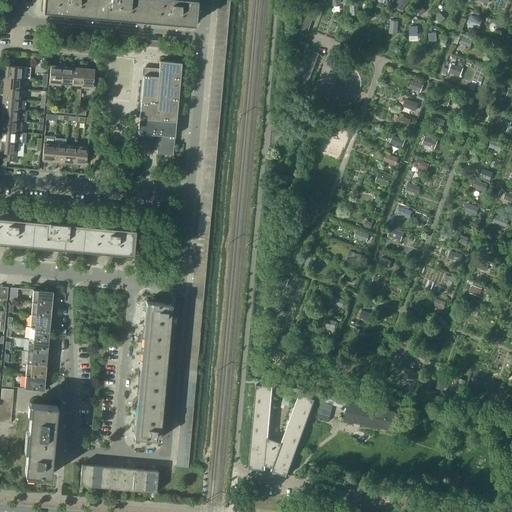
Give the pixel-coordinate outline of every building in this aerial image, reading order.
[(42,11),(160,21),(194,24),(194,23),(195,23),(196,0),(42,0),(42,10),(42,11)] [(406,0),(400,0),(395,6),(401,10),(408,1),(406,0)] [(420,5),(415,10),(420,15),(425,10),(420,5)] [(301,7),(297,30),(297,32),(307,36),(316,13),(301,7)] [(444,18),(440,13),(435,18),(440,22),(444,18)] [(467,23),(478,27),(480,21),(470,17),(467,23)] [(391,21),(390,32),(396,33),(398,22),(391,21)] [(470,38),(463,35),(460,44),(469,47),(470,44),(472,41),(472,40),(470,40),(470,38)] [(308,45),(299,41),(291,61),(291,76),(291,80),(289,84),(292,85),(291,89),(292,92),(294,95),(297,96),(300,95),(302,94),(303,93),(304,90),(305,90),(308,80),(319,54),(307,49),(308,45)] [(60,86),(60,84),(62,62),(59,61),(59,62),(58,66),(50,65),(49,85),(60,86)] [(141,96),(141,102),(141,103),(139,117),(139,118),(137,141),(155,142),(154,147),(157,147),(157,154),(173,155),(176,121),(177,112),(179,80),(181,64),(181,63),(172,62),(161,61),(159,61),(158,77),(143,75),(142,81),(143,81),(141,96)] [(60,84),(71,85),(73,67),(65,67),(65,63),(65,62),(62,62),(60,84)] [(71,85),(81,85),(82,80),(83,64),(80,63),(80,64),(81,64),(79,68),(73,67),(71,85)] [(82,80),(81,85),(81,88),(92,89),(94,69),(87,69),(86,64),(87,64),(83,64),(82,80)] [(0,76),(23,78),(29,79),(30,68),(5,65),(4,73),(0,73),(0,76)] [(449,72),(460,76),(462,69),(451,65),(449,72)] [(0,78),(4,80),(3,88),(23,89),(23,78),(0,76),(0,78)] [(412,81),(409,87),(420,92),(422,85),(412,81)] [(0,97),(22,99),(23,89),(3,88),(2,94),(0,94),(0,97)] [(438,102),(447,105),(449,99),(441,96),(438,102)] [(0,101),(2,102),(1,110),(20,111),(21,110),(22,99),(0,97),(0,101)] [(403,106),(414,110),(416,103),(406,100),(403,106)] [(0,119),(20,121),(26,122),(27,111),(21,110),(20,111),(1,110),(0,116),(0,119)] [(498,121),(508,125),(510,118),(500,114),(498,121)] [(444,120),(433,116),(431,123),(441,127),(444,120)] [(0,130),(19,132),(20,121),(0,119),(0,130)] [(0,141),(18,143),(25,143),(26,133),(19,132),(0,130),(0,141)] [(44,141),(42,160),(49,161),(50,165),(50,166),(53,166),(55,144),(55,142),(55,140),(55,137),(44,136),(44,141)] [(404,140),(393,136),(391,142),(402,146),(404,140)] [(425,137),(423,143),(434,148),(436,141),(425,137)] [(55,142),(53,166),(56,166),(55,166),(57,162),(64,162),(66,145),(66,141),(55,140),(55,142)] [(18,143),(0,141),(0,159),(16,161),(18,143)] [(489,147),(499,151),(501,144),(492,141),(489,147)] [(76,146),(74,168),(77,168),(78,164),(86,164),(87,145),(76,144),(76,146)] [(71,168),(74,168),(76,146),(66,145),(64,162),(71,163),(71,167),(71,168)] [(383,160),(395,165),(398,158),(386,153),(383,160)] [(415,166),(424,170),(426,163),(417,160),(415,166)] [(479,173),(478,176),(490,180),(492,173),(482,170),(481,173),(479,173)] [(390,178),(378,174),(376,180),(388,184),(390,178)] [(487,185),(479,182),(476,180),(473,187),(484,191),(487,185)] [(419,187),(408,183),(406,190),(417,193),(419,187)] [(503,199),(511,201),(511,194),(506,192),(503,199)] [(298,212),(305,215),(309,203),(302,201),(298,212)] [(467,205),(465,211),(476,215),(478,209),(467,205)] [(397,213),(405,216),(407,209),(400,206),(397,213)] [(0,241),(30,244),(32,218),(0,215),(0,241)] [(494,223),(505,227),(508,220),(497,216),(494,223)] [(32,244),(81,249),(83,223),(32,218),(30,244),(32,244)] [(83,223),(81,249),(132,253),(132,252),(134,228),(134,227),(83,223)] [(389,236),(400,239),(402,233),(391,229),(389,236)] [(368,235),(357,231),(355,237),(366,241),(368,235)] [(459,242),(466,244),(468,238),(461,235),(459,242)] [(489,238),(487,244),(493,246),(495,240),(489,238)] [(287,244),(284,251),(291,253),(293,246),(287,244)] [(347,258),(358,261),(360,255),(350,251),(347,258)] [(462,254),(450,251),(448,258),(459,261),(462,254)] [(381,258),(379,264),(388,267),(390,261),(381,258)] [(478,261),(476,267),(478,268),(485,271),(488,264),(480,262),(478,261)] [(343,279),(351,282),(353,275),(346,273),(343,279)] [(288,280),(277,276),(275,283),(286,286),(288,280)] [(444,282),(451,284),(453,278),(446,276),(444,282)] [(481,289),(472,286),(470,291),(479,295),(481,289)] [(10,287),(9,300),(16,301),(18,288),(10,287)] [(33,290),(32,302),(51,304),(51,303),(52,303),(51,303),(51,299),(52,299),(53,292),(52,292),(53,292),(53,291),(33,289),(33,290)] [(334,296),(331,303),(341,307),(344,300),(334,296)] [(434,297),(431,304),(442,309),(445,302),(434,297)] [(144,325),(141,362),(136,413),(135,425),(134,434),(134,437),(159,439),(159,436),(171,306),(171,303),(146,301),(146,304),(145,312),(145,313),(144,325)] [(32,302),(31,315),(50,317),(50,315),(51,316),(51,315),(50,315),(50,311),(51,311),(52,305),(51,305),(51,304),(32,302)] [(284,305),(274,303),(273,310),(282,312),(284,305)] [(359,317),(370,321),(372,314),(362,311),(359,317)] [(31,315),(30,327),(49,329),(49,328),(49,327),(49,323),(50,323),(51,317),(50,317),(31,315)] [(328,319),(326,326),(334,329),(336,322),(328,319)] [(7,329),(6,337),(11,337),(11,333),(17,329),(14,325),(9,329),(7,329)] [(30,327),(29,339),(48,341),(48,340),(48,335),(49,335),(49,329),(30,327)] [(425,327),(423,333),(433,337),(436,330),(425,327)] [(29,339),(28,351),(47,353),(47,352),(47,348),(48,348),(48,341),(29,339)] [(315,350),(324,353),(326,347),(317,344),(315,350)] [(267,356),(279,360),(282,352),(269,348),(267,356)] [(415,355),(424,359),(427,352),(417,349),(415,355)] [(21,363),(27,363),(45,365),(45,364),(46,365),(46,364),(46,360),(47,360),(47,354),(46,354),(47,353),(28,351),(22,351),(21,363)] [(343,362),(340,369),(351,373),(354,366),(343,362)] [(27,363),(26,376),(44,377),(45,377),(45,376),(44,376),(45,372),(46,372),(46,366),(45,366),(45,365),(27,363)] [(405,377),(416,381),(418,375),(408,371),(405,377)] [(44,377),(26,376),(24,387),(24,388),(44,390),(44,389),(43,389),(44,384),(45,384),(45,378),(44,378),(44,377)] [(440,376),(437,387),(443,389),(447,378),(440,376)] [(458,379),(454,390),(461,392),(465,381),(458,379)] [(271,470),(286,476),(315,399),(299,393),(299,394),(281,442),(268,437),(272,389),(273,386),(256,384),(249,468),(265,470),(265,469),(265,465),(272,467),(271,470)] [(472,385),(469,396),(475,398),(478,387),(472,385)] [(487,402),(493,404),(497,393),(490,391),(487,402)] [(334,404),(345,407),(347,400),(326,395),(325,400),(324,400),(325,401),(333,404),(334,404)] [(503,401),(501,407),(508,409),(510,403),(503,401)] [(321,402),(317,419),(328,422),(333,405),(321,402)] [(344,421),(345,421),(345,419),(357,422),(381,427),(383,427),(385,428),(402,431),(401,433),(402,433),(404,423),(406,414),(405,414),(405,415),(396,413),(397,412),(395,412),(395,413),(377,409),(377,408),(376,408),(376,409),(350,404),(351,402),(348,402),(347,408),(345,418),(344,421)] [(31,403),(28,438),(54,440),(57,405),(31,403)] [(459,432),(477,437),(479,431),(461,426),(459,432)] [(54,440),(28,438),(25,473),(32,473),(50,475),(54,440)] [(80,483),(91,484),(92,465),(83,464),(82,464),(80,483)] [(91,484),(102,485),(103,466),(92,465),(91,484)] [(102,485),(113,486),(114,467),(103,466),(102,485)] [(113,486),(124,487),(125,468),(114,467),(113,486)] [(124,487),(134,488),(136,469),(125,468),(124,487)] [(134,488),(145,489),(147,470),(136,469),(134,488)] [(147,470),(145,489),(156,490),(156,482),(157,470),(156,470),(156,471),(147,470)] [(460,476),(455,473),(449,488),(454,490),(460,476)]
